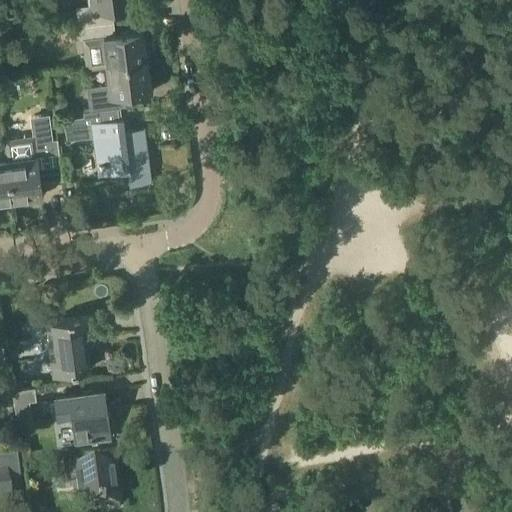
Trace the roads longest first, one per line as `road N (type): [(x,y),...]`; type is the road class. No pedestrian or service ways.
road 1 (residential): [(146,244),(200,233),(215,207),(186,0)]
road 2 (residential): [(176,511),(146,244)]
road 3 (track): [(259,470),(401,441),(467,444),(511,412)]
road 4 (track): [(324,238),(477,297),(511,320)]
road 5 (residential): [(146,244),(0,263)]
